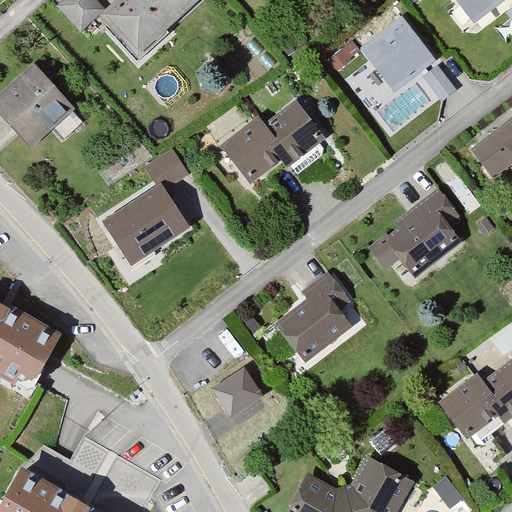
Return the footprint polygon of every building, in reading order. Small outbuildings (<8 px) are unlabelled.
[(118,0),(105,13),(92,0),(69,0),(55,14),(81,41),(100,22),(138,60),(198,0),(118,0)] [(508,0),(455,0),(477,26),(508,0)] [(436,63),(402,22),(362,55),(396,96),(436,63)] [(71,108),(28,64),(0,90),(0,115),(31,147),(71,108)] [(437,68),(423,79),(442,103),(456,91),(437,68)] [(267,123),(261,114),(219,145),(250,187),(286,160),(291,167),(330,138),(300,99),(267,123)] [(511,150),(508,146),(511,143),(511,120),(471,153),(494,182),(511,167),(511,150)] [(159,189),(103,224),(131,270),(191,230),(167,192),(190,175),(173,149),(145,166),(159,189)] [(399,221),(404,227),(432,204),(450,227),(463,217),(440,188),(399,221)] [(450,227),(432,204),(404,227),(388,242),(419,279),(463,241),(450,227)] [(354,329),(323,293),(278,331),(310,367),(354,329)] [(68,337),(0,299),(0,382),(33,401),(68,337)] [(511,357),(487,376),(480,367),(438,399),(469,440),(505,413),(511,420),(511,419),(511,357)] [(246,371),(216,388),(235,419),(264,399),(246,371)] [(338,491),(306,474),(285,511),(399,511),(415,484),(368,458),(352,487),(338,491)] [(94,511),(23,473),(1,511),(94,511)]
